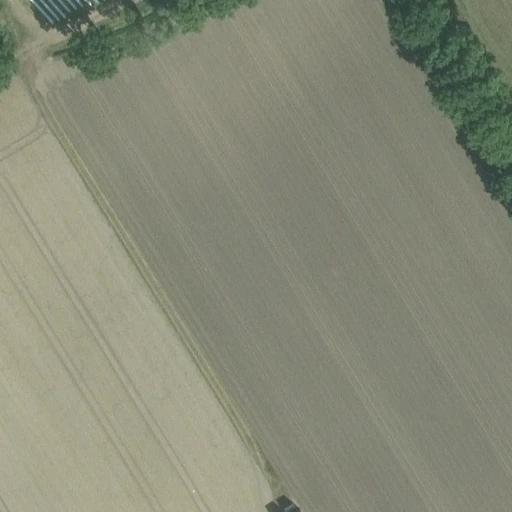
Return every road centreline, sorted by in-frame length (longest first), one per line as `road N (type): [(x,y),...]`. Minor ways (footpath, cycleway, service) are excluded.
road 1 (track): [(202,0),(49,77),(29,75),(0,15)]
road 2 (track): [(511,171),(406,0)]
